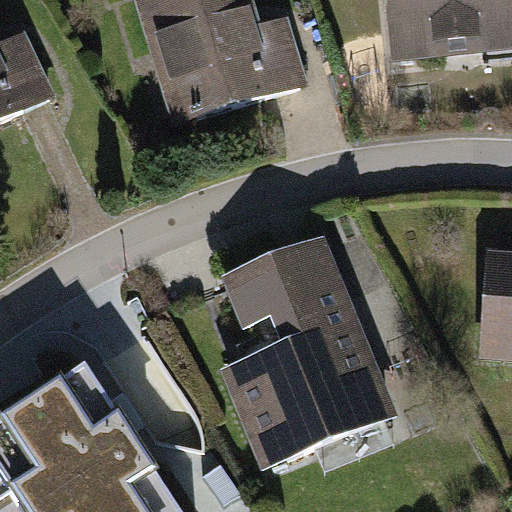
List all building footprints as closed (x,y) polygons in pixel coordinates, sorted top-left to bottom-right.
[(174,51),(196,121),(301,89),(282,27),(255,36),(244,0),(161,0),(147,4),(161,51),(174,51)] [(511,0),(388,0),(395,59),(444,54),(447,40),(511,33),(511,0)] [(0,124),(50,101),(22,42),(0,53),(0,124)] [(267,470),(389,422),(353,332),(350,333),(318,252),(231,287),(256,349),(247,352),(254,369),(231,378),(267,470)] [(511,263),(490,262),(484,356),(511,357),(511,263)] [(176,511),(85,374),(0,429),(0,478),(22,511),(176,511)]
